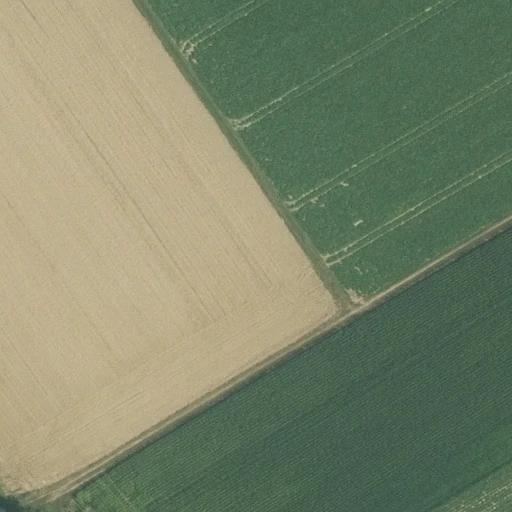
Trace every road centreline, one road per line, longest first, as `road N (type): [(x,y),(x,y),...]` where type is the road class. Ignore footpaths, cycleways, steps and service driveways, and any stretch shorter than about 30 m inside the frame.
road 1 (track): [(59,511),(353,316),(511,224)]
road 2 (track): [(137,0),(353,316)]
